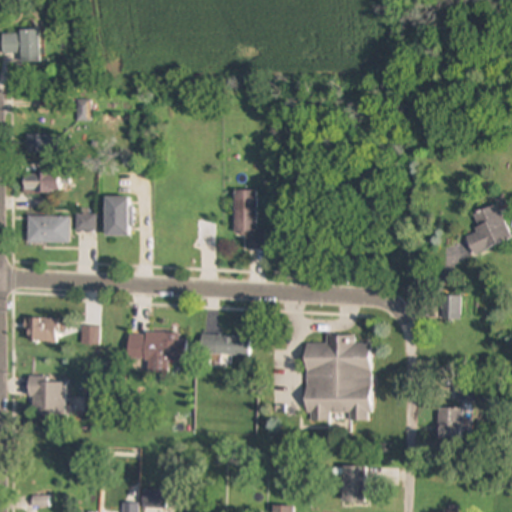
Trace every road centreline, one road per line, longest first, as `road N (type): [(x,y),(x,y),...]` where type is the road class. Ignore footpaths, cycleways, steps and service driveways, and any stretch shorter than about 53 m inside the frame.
road 1 (residential): [(410,344),(401,313),(369,298),(0,280)]
road 2 (residential): [(409,511),(410,344)]
